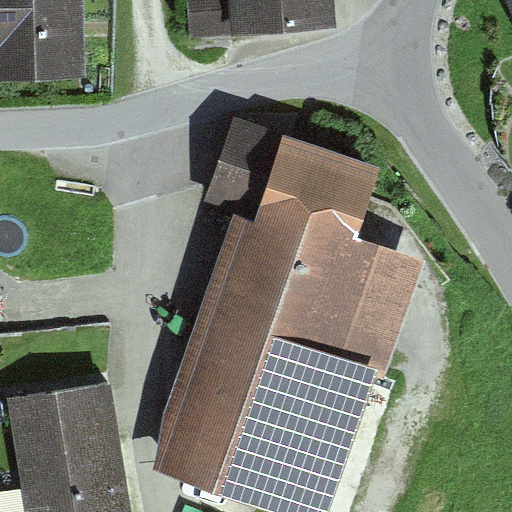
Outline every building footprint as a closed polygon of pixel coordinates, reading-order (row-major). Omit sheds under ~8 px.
[(0,0),(0,77),(105,72),(101,0),(0,0)] [(332,0),(200,0),(204,44),(335,33),(332,0)] [(349,244),(379,156),(235,108),(205,196),(234,206),(349,244)] [(327,511),(381,353),(340,339),(369,251),(349,244),(234,206),(166,408),(155,458),(317,511),(327,511)] [(140,511),(123,390),(20,405),(35,511),(140,511)]
